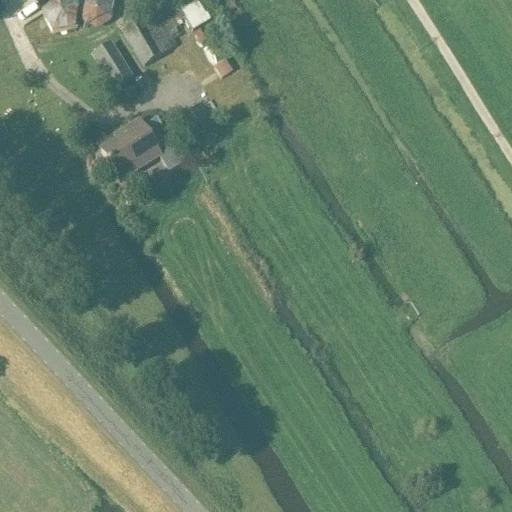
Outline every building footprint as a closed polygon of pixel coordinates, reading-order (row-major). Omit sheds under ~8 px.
[(74,30),(76,9),(58,1),(42,15),(52,34),(74,30)] [(145,69),(176,48),(154,18),(141,27),(136,20),(119,32),(145,69)] [(203,31),(194,37),(200,47),(209,41),(203,31)] [(132,81),(110,46),(92,58),(114,93),(132,81)] [(223,63),(213,70),(220,81),(231,74),(223,63)] [(157,121),(142,130),(139,125),(125,133),(128,137),(101,154),(119,184),(160,159),(169,173),(183,164),(157,121)]
